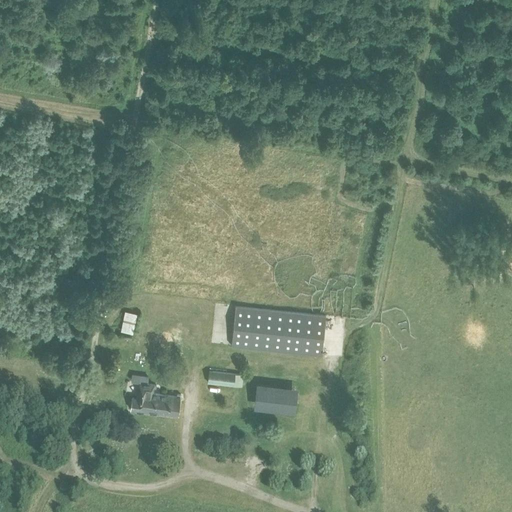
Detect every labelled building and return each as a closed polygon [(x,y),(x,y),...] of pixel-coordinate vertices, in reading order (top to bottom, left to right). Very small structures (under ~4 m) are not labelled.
[(322,355),(326,315),(236,305),(231,345),(322,355)] [(125,311),(121,330),(133,332),(137,313),(125,311)] [(243,374),(209,370),(208,382),(242,386),(243,374)] [(133,379),(149,381),(150,374),(134,372),(133,379)] [(178,414),(181,394),(151,390),(152,386),(154,387),(155,382),(139,380),(137,397),(133,396),(131,408),(137,409),(138,412),(142,412),(144,410),(178,414)] [(296,388),(256,383),(253,408),(294,413),(296,388)]
